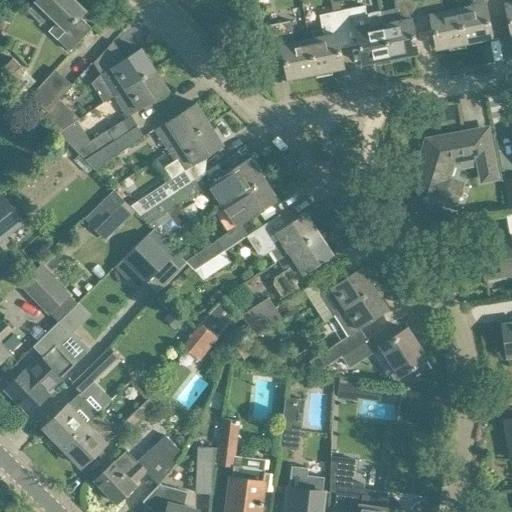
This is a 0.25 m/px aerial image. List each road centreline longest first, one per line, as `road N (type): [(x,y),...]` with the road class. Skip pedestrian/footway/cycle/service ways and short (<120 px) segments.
road 1 (residential): [(452,511),(468,401),(464,343),(434,289),(348,204)]
road 2 (residential): [(266,123),(143,0)]
road 3 (residential): [(379,101),(511,74)]
